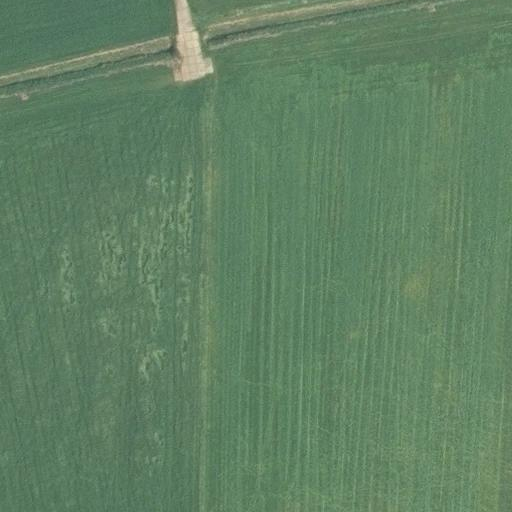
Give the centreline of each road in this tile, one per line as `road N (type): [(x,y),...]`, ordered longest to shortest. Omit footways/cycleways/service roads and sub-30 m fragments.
road 1 (track): [(189,71),(511,3)]
road 2 (track): [(0,113),(189,71)]
